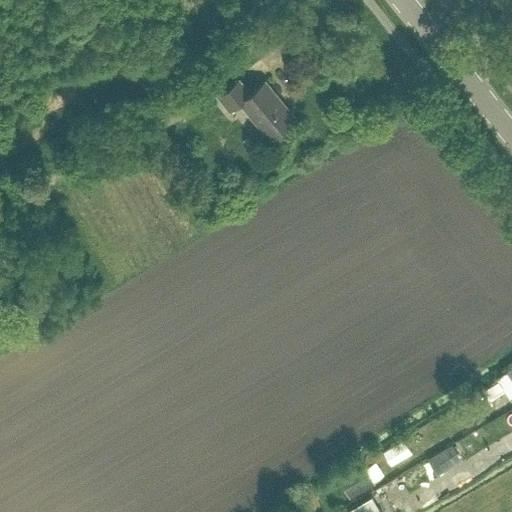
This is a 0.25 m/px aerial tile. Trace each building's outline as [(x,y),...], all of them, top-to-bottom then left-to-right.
[(294,117),(264,80),(250,92),(239,79),(219,95),(230,109),(241,100),(270,136),(294,117)] [(176,91),(144,111),(156,129),(188,109),(176,91)] [(493,376),(505,395),(511,391),(511,380),(504,369),(493,376)] [(388,463),(410,452),(403,436),(380,447),(388,463)] [(428,458),(438,473),(462,458),(453,443),(428,458)] [(367,486),(357,467),(339,476),(349,496),(367,486)] [(346,511),(380,511),(371,496),(346,511)]
